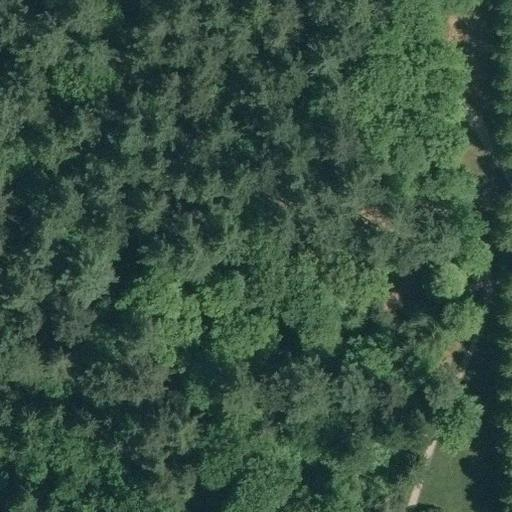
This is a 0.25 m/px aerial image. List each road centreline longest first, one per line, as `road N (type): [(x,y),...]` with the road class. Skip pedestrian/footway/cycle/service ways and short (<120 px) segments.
road 1 (track): [(404,511),(487,289),(472,238),(395,174),(358,109),(349,45),(377,2)]
road 2 (track): [(318,511),(0,141)]
road 3 (track): [(377,2),(511,179)]
road 4 (track): [(211,388),(0,378)]
